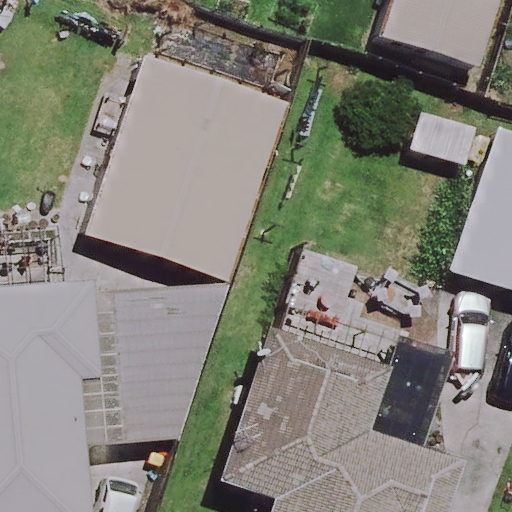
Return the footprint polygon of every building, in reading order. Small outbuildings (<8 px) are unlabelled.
[(482,0),(383,0),(368,45),(458,74),(482,0)] [(269,108),(123,60),(62,240),(208,289),(269,108)] [(511,142),(485,134),(438,279),(511,302),(511,142)] [(0,511),(68,511),(69,304),(0,303),(0,511)] [(264,511),(434,511),(447,470),(406,457),(434,367),(250,309),(195,485),(266,507),(264,511)]
